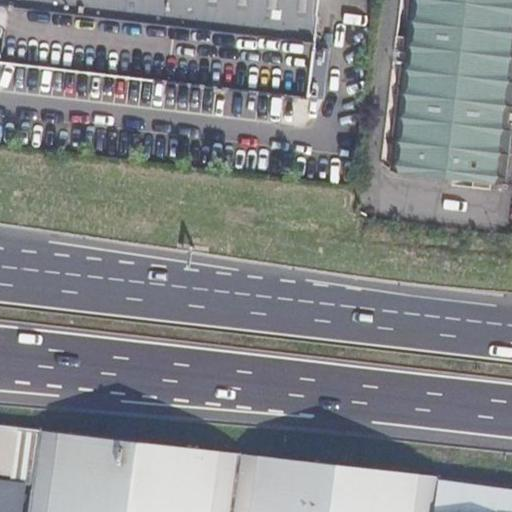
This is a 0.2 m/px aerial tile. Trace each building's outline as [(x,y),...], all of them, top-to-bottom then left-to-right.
[(0,0),(0,50),(309,88),(323,89),(329,43),(315,41),(319,0),(0,0)] [(511,0),(415,0),(396,166),(510,181),(511,160),(511,0)] [(16,427),(0,425),(0,472),(11,473),(16,427)] [(511,511),(511,483),(47,435),(38,511),(511,511)] [(0,480),(0,511),(19,511),(22,483),(0,480)]
